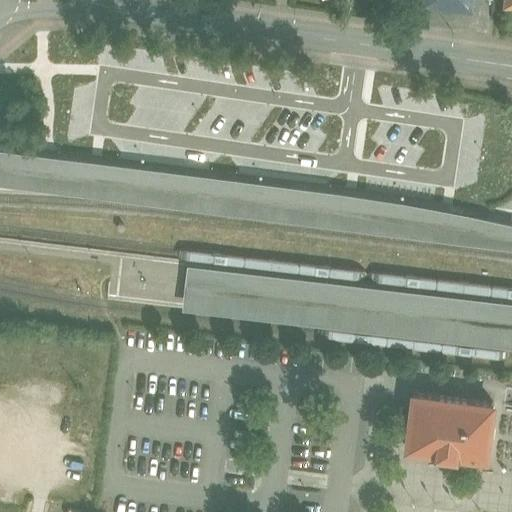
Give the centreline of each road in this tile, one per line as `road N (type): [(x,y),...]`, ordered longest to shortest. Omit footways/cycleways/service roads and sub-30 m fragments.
road 1 (secondary): [(511,67),(148,12)]
road 2 (secondary): [(0,14),(148,12)]
